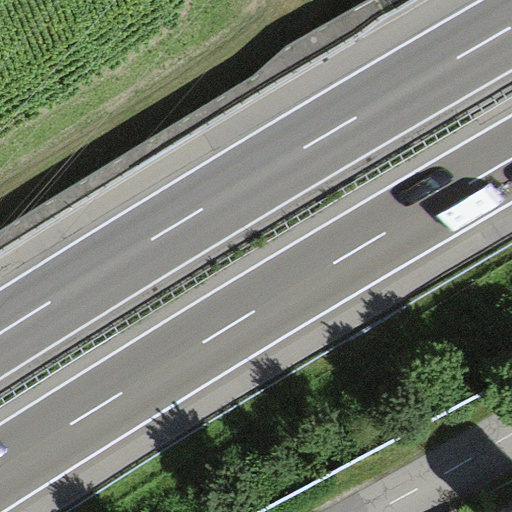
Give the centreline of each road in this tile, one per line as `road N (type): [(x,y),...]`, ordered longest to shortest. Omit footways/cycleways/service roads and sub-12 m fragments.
road 1 (motorway): [(0,469),(511,158)]
road 2 (motorway): [(511,26),(0,333)]
